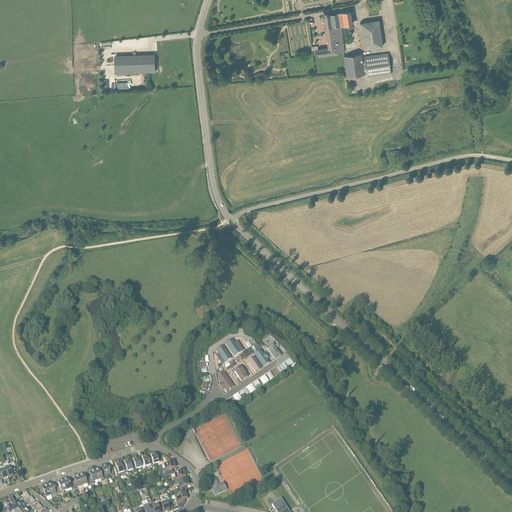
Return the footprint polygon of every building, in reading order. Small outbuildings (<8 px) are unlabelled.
[(341,30),(348,29),(353,28),(349,10),(338,13),(339,18),(340,26),(341,30)] [(344,52),(341,30),(340,26),(339,18),(338,13),(329,15),(328,15),(325,15),(323,15),(323,16),(323,17),(328,48),(319,49),(319,46),(311,47),(312,50),(317,50),(318,56),(344,52)] [(364,49),(377,47),(382,46),(378,20),(360,23),(364,49)] [(367,78),(386,75),(391,74),(388,53),(383,54),(364,56),(365,59),(362,60),(361,54),(344,57),(346,77),(361,75),(361,79),(365,79),(364,75),(367,74),(367,78)] [(115,74),(155,72),(154,54),(114,56),(115,74)] [(234,357),(240,353),(232,340),(226,344),(234,357)] [(267,351),(273,360),(281,355),(273,344),(267,348),(269,350),(267,351)] [(217,350),(225,362),(231,358),(223,346),(217,350)] [(254,354),(263,367),(269,362),(267,359),(268,358),(265,353),(264,354),(261,349),(254,354)] [(248,353),(246,350),(242,352),(243,353),(239,356),(241,358),(248,353)] [(248,361),(256,372),(262,368),(254,357),(248,361)] [(234,371),(241,381),(247,377),(240,367),(234,371)] [(219,384),(223,390),(225,388),(227,391),(233,387),(225,374),(218,379),(221,383),(219,384)] [(269,381),(268,379),(265,375),(260,379),(264,384),(269,381)] [(255,389),(254,388),(252,384),(246,387),(249,391),(250,393),(255,389)] [(242,398),(241,397),(238,393),(233,396),(237,402),(242,398)] [(156,463),(162,461),(160,456),(157,457),(156,453),(150,455),(151,457),(153,464),(155,468),(157,467),(156,463)] [(145,456),(142,457),(142,459),(144,463),(145,466),(145,467),(151,465),(150,465),(151,468),(153,469),(155,468),(153,464),(151,457),(150,455),(148,456),(147,455),(145,456)] [(136,459),(133,460),(133,462),(135,466),(136,469),(142,467),(143,470),(145,469),(145,467),(145,466),(144,463),(142,459),(142,457),(139,458),(136,459)] [(134,474),(137,473),(133,460),(130,461),(130,460),(124,462),(128,473),(127,471),(133,470),(134,474)] [(125,474),(128,473),(124,462),(121,463),(121,462),(115,464),(117,467),(115,468),(117,474),(119,474),(124,472),(125,474)] [(170,469),(175,467),(173,462),(164,465),(165,468),(163,469),(165,474),(166,477),(174,474),(173,471),(171,472),(170,469)] [(9,466),(4,468),(5,469),(8,478),(12,476),(13,476),(13,475),(13,474),(16,473),(14,468),(16,467),(14,463),(12,463),(9,465),(9,466)] [(107,465),(106,466),(105,465),(102,466),(104,472),(104,473),(106,477),(107,480),(111,478),(111,477),(114,476),(112,470),(109,471),(107,465)] [(0,466),(0,478),(2,478),(3,478),(4,478),(4,479),(8,478),(5,469),(4,466),(2,467),(1,467),(0,466)] [(98,469),(95,470),(98,480),(101,480),(102,481),(104,480),(107,480),(106,477),(104,473),(102,474),(101,473),(101,472),(100,469),(98,470),(98,469)] [(94,482),(98,480),(95,470),(91,471),(91,472),(89,472),(91,477),(88,477),(91,485),(95,484),(94,482)] [(182,481),(181,478),(186,476),(183,470),(174,474),(175,477),(174,478),(176,483),(177,483),(177,482),(182,481)] [(88,477),(86,478),(84,474),(82,475),(82,474),(79,475),(82,486),(88,484),(88,486),(91,485),(88,477)] [(74,478),(75,481),(73,482),(75,489),(75,490),(77,489),(78,489),(77,487),(82,486),(79,475),(75,476),(76,477),(74,478)] [(73,482),(70,483),(68,479),(67,479),(66,478),(63,480),(66,490),(71,489),(72,490),(75,489),(73,482)] [(185,490),(184,487),(189,485),(187,479),(182,481),(177,482),(177,483),(178,486),(177,486),(178,492),(185,490)] [(219,485),(218,483),(216,479),(208,482),(215,495),(225,490),(221,483),(219,485)] [(63,491),(66,490),(63,480),(59,481),(60,481),(58,482),(59,486),(56,487),(59,495),(64,493),(63,491)] [(56,487),(54,488),(53,484),(51,484),(47,485),(51,496),(56,494),(57,496),(59,495),(56,487)] [(41,495),(40,496),(45,500),(47,499),(46,497),(51,496),(47,485),(44,486),(44,487),(42,487),(44,491),(45,494),(41,495)] [(175,500),(177,505),(180,504),(184,503),(182,500),(187,498),(185,492),(175,496),(177,499),(175,500)] [(12,498),(4,504),(7,507),(14,501),(16,500),(17,499),(14,496),(12,498)] [(167,502),(166,500),(165,499),(164,500),(164,499),(161,500),(161,501),(160,501),(161,504),(162,506),(164,511),(167,511),(170,511),(170,510),(173,509),(172,508),(170,503),(168,504),(167,502)] [(276,511),(289,511),(280,499),(272,505),(276,511)] [(14,501),(7,507),(9,511),(11,509),(17,505),(19,504),(19,503),(16,500),(14,501)] [(158,505),(155,506),(153,501),(151,502),(152,505),(152,507),(154,511),(163,511),(164,511),(162,506),(159,507),(158,505)] [(148,504),(143,506),(144,508),(145,511),(144,511),(154,511),(152,507),(152,505),(151,502),(148,503),(148,504)] [(17,505),(11,509),(12,509),(13,511),(15,511),(21,507),(22,507),(19,503),(19,504),(17,505)]
